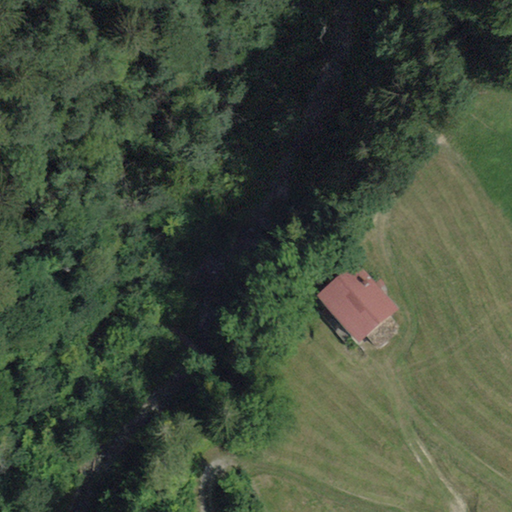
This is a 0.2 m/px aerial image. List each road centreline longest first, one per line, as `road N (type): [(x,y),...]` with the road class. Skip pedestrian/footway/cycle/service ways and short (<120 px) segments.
road 1 (track): [(461,511),(401,420),(395,356),(407,329),(381,249)]
road 2 (track): [(209,511),(206,481),(228,460),(388,511)]
